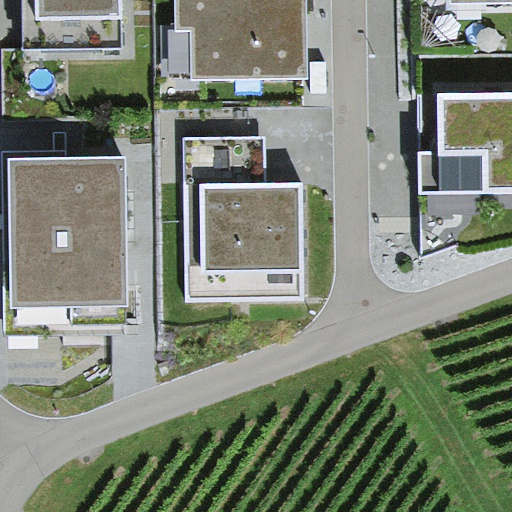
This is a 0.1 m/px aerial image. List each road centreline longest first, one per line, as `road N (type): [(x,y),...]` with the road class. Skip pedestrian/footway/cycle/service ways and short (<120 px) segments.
road 1 (residential): [(359,330),(96,431),(0,481)]
road 2 (residential): [(346,0),(359,330)]
road 3 (residential): [(511,281),(359,330)]
